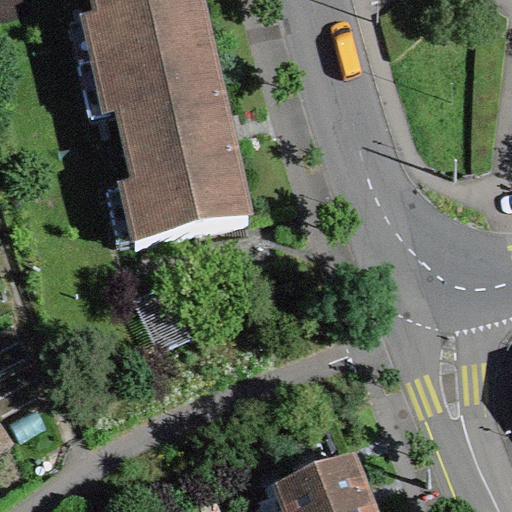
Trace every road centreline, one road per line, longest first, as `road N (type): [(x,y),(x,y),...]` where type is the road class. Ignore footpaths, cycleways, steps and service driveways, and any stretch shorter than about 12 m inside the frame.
road 1 (tertiary): [(319,0),(348,124),(379,207),(407,248),(449,286)]
road 2 (residential): [(449,286),(450,388),(494,511)]
